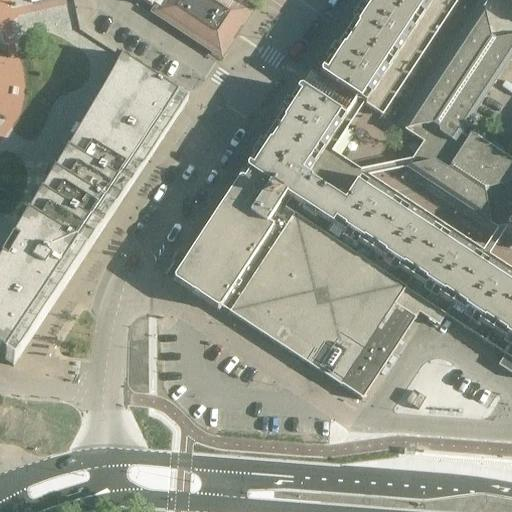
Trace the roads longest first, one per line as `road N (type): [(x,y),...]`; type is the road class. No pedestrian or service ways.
road 1 (unclassified): [(103,393),(123,283),(308,0)]
road 2 (tertiary): [(511,489),(224,463)]
